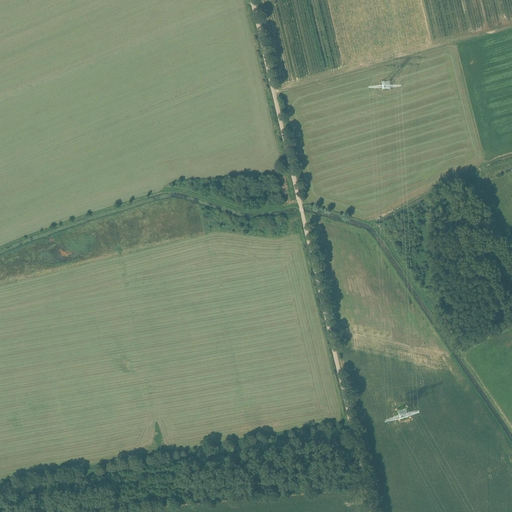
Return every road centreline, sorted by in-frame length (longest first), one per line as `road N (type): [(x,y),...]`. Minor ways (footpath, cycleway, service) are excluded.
road 1 (track): [(375,511),(252,0)]
road 2 (track): [(0,99),(251,0)]
